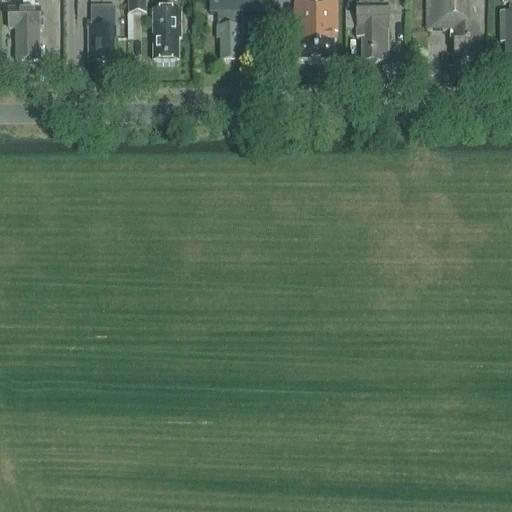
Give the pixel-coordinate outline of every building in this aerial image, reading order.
[(145,0),(128,0),(128,17),(146,17),(145,0)] [(209,0),(209,17),(217,17),(217,29),(216,29),(216,42),(220,42),(220,63),(244,63),(244,29),(242,29),(242,17),(265,17),(265,0),(209,0)] [(480,0),(426,0),(426,33),(450,33),(450,41),(454,46),(454,62),(477,62),(477,31),(481,31),(480,0)] [(505,44),(505,62),(511,61),(511,0),(502,0),(503,4),(509,4),(509,14),(500,14),(500,44),(505,44)] [(336,2),(294,1),(294,35),(297,35),(297,62),(332,62),(332,34),(336,34),(336,2)] [(385,5),(356,6),(356,39),(362,39),(362,62),(380,61),(380,52),(386,52),(385,5)] [(115,8),(91,8),(91,32),(89,32),(89,58),(94,58),(94,64),(113,64),(112,42),(115,42),(115,8)] [(39,12),(7,12),(7,31),(15,31),(16,64),(38,64),(37,30),(39,30),(39,12)] [(180,12),(152,13),(152,64),(178,63),(177,42),(180,42),(180,12)]
